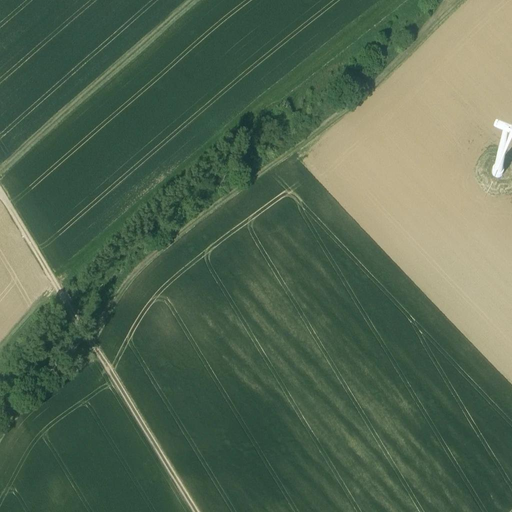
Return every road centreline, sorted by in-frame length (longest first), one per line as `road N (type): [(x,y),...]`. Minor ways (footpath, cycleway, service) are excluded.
road 1 (track): [(0,438),(74,374),(87,336),(118,290),(391,68),(455,0)]
road 2 (track): [(0,192),(196,511)]
road 3 (track): [(195,0),(0,174)]
